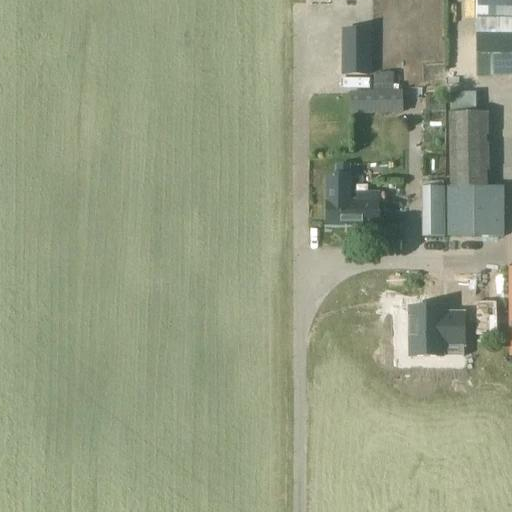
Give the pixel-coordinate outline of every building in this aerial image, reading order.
[(511,0),(474,0),(474,20),(511,21),(511,0)] [(343,31),(342,76),(368,76),(368,31),(343,31)] [(479,75),(511,74),(511,34),(479,34),(479,75)] [(391,77),(373,78),(373,93),(391,93),(391,77)] [(348,95),(308,96),(308,116),(349,115),(400,114),(400,94),(348,95)] [(484,113),(448,114),(449,239),(501,238),(500,185),(485,185),(484,113)] [(357,119),(354,141),(388,146),(392,124),(357,119)] [(326,178),(326,202),(350,202),(350,165),(335,165),(334,178),(326,178)] [(422,237),(444,237),(444,187),(421,187),(422,237)] [(350,202),(326,202),(326,203),(326,226),(377,227),(377,195),(355,195),(355,202),(350,202)] [(495,303),(475,304),(475,334),(495,334),(495,303)] [(442,310),(409,310),(410,358),(442,358),(442,347),(463,347),(463,315),(450,315),(450,319),(442,319),(442,315),(442,310)]
